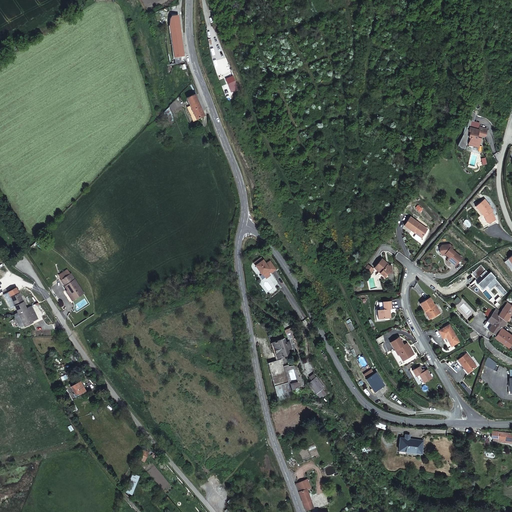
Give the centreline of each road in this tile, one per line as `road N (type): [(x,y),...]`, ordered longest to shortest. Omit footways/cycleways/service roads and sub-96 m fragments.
road 1 (track): [(468,424),(415,409),(390,387),(332,245),(256,111),(211,0)]
road 2 (tertiary): [(242,222),(290,269),(338,366),(368,405),(398,419),(468,424)]
road 3 (tertiary): [(242,222),(237,258),(264,411),(299,511)]
road 4 (unclassified): [(217,511),(83,356),(40,288)]
road 5 (tertiary): [(189,0),(195,68),(239,179),(242,222)]
road 6 (residential): [(468,424),(404,305),(412,272)]
